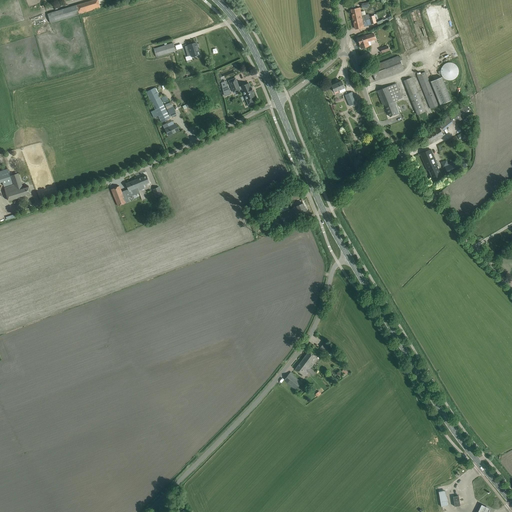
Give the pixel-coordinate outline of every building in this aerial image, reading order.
[(93,0),(65,8),(47,14),(50,23),(79,14),(101,8),(97,0),(93,0)] [(370,18),(369,17),(369,14),(366,15),(365,11),(361,12),(360,8),(351,10),(353,20),(356,20),(355,19),(359,18),(359,19),(362,18),(362,20),(365,20),(370,18)] [(371,24),(370,18),(365,20),(362,20),(362,18),(359,19),(359,18),(355,19),(356,20),(353,20),(355,29),(364,27),(364,26),(371,24)] [(365,36),(362,37),(358,38),(361,48),(369,46),(367,42),(375,39),(373,33),(365,36)] [(188,45),(185,46),(186,49),(188,56),(191,56),(191,57),(192,57),(196,55),(196,56),(197,56),(197,55),(199,55),(197,49),(196,49),(196,47),(197,47),(196,42),(191,44),(188,45)] [(156,57),(174,51),(175,51),(173,43),(154,49),(156,57)] [(370,67),(375,81),(382,78),(404,70),(400,60),(402,59),(401,56),(399,57),(398,56),(370,67)] [(458,73),(458,71),(458,69),(457,67),(456,65),(454,64),(452,63),(449,62),(447,63),(445,64),(443,65),(442,67),(441,69),(440,71),(441,74),(442,76),(443,78),(445,79),(447,80),(449,80),(452,80),(454,79),(456,78),(457,76),(458,73)] [(425,72),(417,75),(430,109),(439,105),(425,72)] [(418,115),(425,112),(411,77),(404,80),(418,115)] [(440,105),(451,100),(442,77),(430,82),(440,105)] [(235,78),(230,80),(228,81),(233,93),(241,90),(240,89),(242,89),(246,100),(248,105),(253,103),(251,98),(254,97),(252,92),(253,92),(251,87),(250,87),(248,83),(241,86),(239,87),(235,78)] [(345,90),(341,81),(331,85),(334,92),(339,90),(340,93),(345,90)] [(402,98),(396,83),(377,91),(383,106),(385,105),(390,117),(399,113),(394,101),(402,98)] [(224,86),(222,86),(222,87),(225,96),(231,94),(227,85),(225,85),(224,85),(224,86)] [(162,122),(169,118),(154,88),(147,91),(162,122)] [(352,92),(347,94),(345,95),(349,106),(357,103),(352,92)] [(173,106),(172,106),(170,102),(165,104),(170,117),(176,114),(174,109),(173,106)] [(466,105),(449,116),(454,124),(471,113),(466,105)] [(179,130),(176,124),(169,127),(167,123),(163,125),(165,130),(165,129),(168,135),(173,133),(178,130),(179,130)] [(438,126),(426,133),(422,136),(428,145),(444,136),(438,126)] [(420,154),(427,170),(429,170),(433,180),(441,176),(437,166),(438,166),(430,149),(420,154)] [(463,159),(449,165),(445,167),(448,174),(467,166),(463,159)] [(0,178),(10,176),(8,169),(0,171),(0,178)] [(18,173),(11,176),(14,185),(4,188),(8,201),(31,194),(28,186),(23,187),(18,173)] [(137,187),(138,191),(145,188),(143,185),(149,182),(146,175),(136,179),(139,186),(137,187)] [(139,186),(136,179),(126,183),(130,194),(138,191),(137,187),(139,186)] [(119,186),(111,189),(118,206),(126,203),(119,186)] [(162,194),(159,187),(153,189),(156,197),(162,194)] [(298,205),(278,214),(282,223),(307,212),(303,203),(298,205)] [(287,205),(277,209),(278,213),(289,208),(287,205)] [(278,214),(269,217),(273,227),(282,223),(278,214)] [(325,341),(320,348),(329,354),(332,350),(334,347),(325,341)] [(308,352),(302,361),(306,364),(305,365),(307,367),(307,366),(310,368),(313,365),(310,363),(315,357),(308,352)] [(302,361),(295,369),(299,372),(302,374),(304,376),(307,372),(313,376),(316,373),(310,368),(307,366),(307,367),(305,365),(306,364),(302,361)] [(301,384),(293,377),(289,374),(284,380),(288,383),(295,390),(301,384)] [(441,506),(447,505),(445,490),(438,491),(441,506)]
